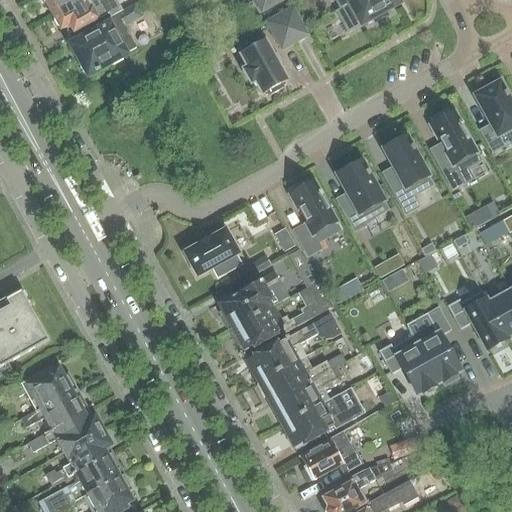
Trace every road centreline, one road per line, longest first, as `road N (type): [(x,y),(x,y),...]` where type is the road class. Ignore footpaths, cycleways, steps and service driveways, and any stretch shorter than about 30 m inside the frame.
road 1 (residential): [(112,213),(155,193),(206,209),(473,52)]
road 2 (residential): [(0,155),(198,511)]
road 3 (residential): [(277,511),(112,213)]
road 4 (secondary): [(217,475),(82,230)]
road 5 (residential): [(112,213),(0,11)]
road 6 (secondary): [(82,230),(0,61)]
road 7 (secondary): [(0,106),(82,230)]
